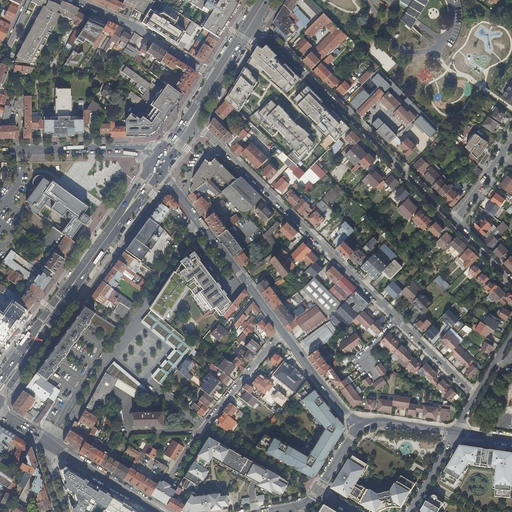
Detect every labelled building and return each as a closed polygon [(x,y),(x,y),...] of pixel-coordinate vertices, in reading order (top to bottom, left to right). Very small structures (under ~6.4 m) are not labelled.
[(31,0),(30,2),(36,4),(36,5),(37,6),(38,6),(39,6),(39,5),(41,6),(42,7),(40,11),(17,54),(18,54),(15,61),(26,63),(33,64),(60,15),(61,15),(62,16),(62,17),(63,17),(64,17),(65,17),(72,20),(77,12),(79,9),(61,1),(61,2),(58,1),(57,1),(56,2),(54,7),(50,5),(52,1),(52,0),(31,0)] [(121,7),(123,2),(117,0),(109,0),(107,6),(119,11),(121,7)] [(123,0),(123,2),(121,7),(125,9),(126,6),(133,9),(137,0),(123,0)] [(137,0),(133,9),(146,15),(155,1),(153,0),(137,0)] [(210,13),(218,0),(191,0),(191,2),(210,13)] [(211,32),(219,37),(242,0),(218,0),(210,13),(202,27),(204,28),(211,32)] [(287,0),(285,5),(287,6),(292,11),(298,0),(287,0)] [(325,13),(312,0),(304,0),(304,1),(320,17),(325,13)] [(401,0),(401,1),(410,7),(403,18),(402,18),(407,23),(409,20),(414,24),(415,23),(416,21),(427,3),(429,0),(401,0)] [(19,5),(11,1),(7,11),(14,15),(19,5)] [(289,18),(292,12),(292,11),(287,6),(285,5),(275,21),(274,22),(275,23),(279,28),(289,18)] [(298,9),(294,13),(304,24),(306,25),(310,21),(298,9)] [(7,11),(4,17),(0,15),(0,19),(10,24),(14,15),(7,11)] [(86,18),(77,12),(72,20),(72,21),(74,22),(73,24),(76,26),(78,24),(81,26),(86,18)] [(292,12),(289,18),(279,28),(289,38),(304,24),(292,12)] [(309,35),(312,37),(324,25),(332,32),(329,35),(319,46),(318,45),(304,60),(312,69),(327,54),(330,50),(333,49),(338,44),(340,45),(348,37),(325,13),(320,17),(306,31),(309,35)] [(93,44),(107,21),(91,14),(79,34),(75,40),(81,43),(84,39),(89,42),(93,44)] [(0,19),(0,31),(5,34),(10,24),(0,19)] [(183,48),(198,24),(192,20),(188,27),(177,44),(183,48)] [(118,26),(107,21),(93,44),(92,45),(95,48),(103,35),(102,34),(103,32),(111,37),(118,26)] [(109,40),(105,47),(107,48),(111,41),(115,43),(123,31),(125,29),(118,26),(111,37),(109,40)] [(206,59),(219,37),(211,32),(204,28),(202,32),(205,34),(208,36),(203,44),(195,56),(202,60),(206,59)] [(75,40),(79,34),(74,31),(67,43),(72,45),(75,40)] [(126,32),(123,31),(115,43),(117,45),(122,48),(123,47),(130,36),(126,33),(126,32)] [(139,36),(134,33),(127,43),(132,46),(135,41),(139,36)] [(208,36),(205,34),(201,39),(200,42),(203,44),(208,36)] [(299,38),(294,43),(304,54),(312,47),(304,39),(302,41),(299,38)] [(105,47),(109,40),(108,39),(101,49),(102,50),(105,47)] [(144,54),(151,44),(146,40),(139,51),(142,53),(144,54)] [(370,40),(366,53),(372,54),(372,51),(376,52),(377,48),(379,48),(380,46),(374,45),(375,42),(370,40)] [(132,46),(127,43),(122,52),(129,57),(135,48),(132,46)] [(258,44),(250,62),(253,65),(255,66),(256,66),(269,73),(272,76),(274,77),(272,79),(280,87),(285,89),(287,92),(302,78),(286,62),(284,64),(277,57),(278,54),(268,43),(264,47),(258,44)] [(165,53),(151,44),(144,54),(143,56),(147,59),(150,54),(152,56),(152,57),(155,59),(148,70),(149,71),(152,74),(159,63),(165,53)] [(138,51),(135,48),(129,57),(133,60),(136,55),(138,51)] [(78,54),(73,50),(64,63),(68,65),(70,61),(77,62),(83,54),(79,52),(78,54)] [(165,53),(159,63),(163,65),(163,64),(172,69),(175,65),(182,70),(182,69),(185,70),(178,82),(177,82),(175,85),(173,89),(182,96),(190,84),(195,75),(194,71),(165,53)] [(136,55),(133,60),(138,64),(142,58),(138,56),(136,55)] [(114,75),(142,95),(154,78),(126,58),(114,75)] [(324,66),(322,63),(314,71),(324,81),(332,73),(329,70),(330,69),(329,68),(328,69),(324,66)] [(374,63),(358,79),(362,84),(378,68),(374,63)] [(14,65),(11,77),(14,78),(16,70),(21,71),(21,73),(30,72),(30,67),(14,65)] [(161,75),(155,70),(152,74),(156,77),(159,78),(161,75)] [(341,83),(332,73),(324,81),(332,89),(336,85),(338,86),(341,83)] [(379,73),(373,79),(380,86),(386,80),(379,73)] [(161,75),(159,78),(163,82),(168,85),(171,87),(173,84),(170,81),(171,80),(166,76),(165,78),(161,75)] [(345,80),(337,88),(343,95),(351,86),(345,80)] [(297,97),(307,86),(303,82),(293,93),(297,97)] [(113,91),(102,83),(97,92),(108,99),(113,91)] [(138,119),(129,112),(124,120),(124,137),(149,136),(154,134),(182,96),(164,83),(138,119)] [(355,112),(360,117),(379,99),(380,100),(380,101),(395,116),(396,116),(405,107),(402,105),(402,104),(400,102),(396,99),(397,98),(396,97),(395,97),(394,96),(395,95),(393,94),(392,95),(389,92),(384,96),(382,94),(389,87),(385,83),(374,94),(371,96),(357,110),(355,112)] [(293,101),(329,135),(320,144),(324,148),(332,139),(336,142),(351,127),(333,110),(331,111),(322,102),(324,100),(308,85),(293,101)] [(503,96),(511,101),(511,85),(503,96)] [(57,121),(43,121),(43,128),(43,134),(50,133),(50,134),(53,134),(53,136),(57,136),(57,137),(61,137),(61,135),(65,135),(65,136),(69,136),(69,135),(73,135),(73,134),(76,134),(76,133),(83,133),(83,125),(83,123),(83,110),(85,110),(87,106),(78,107),(78,120),(71,120),(70,106),(70,96),(69,96),(69,89),(56,90),(56,99),(54,99),(55,118),(57,118),(57,121)] [(364,89),(350,103),(357,110),(371,96),(364,89)] [(140,98),(130,91),(126,97),(136,104),(140,98)] [(94,102),(91,100),(87,106),(85,110),(83,110),(83,123),(88,123),(88,110),(94,110),(94,102)] [(235,107),(227,100),(223,104),(216,112),(224,120),(235,108),(235,107)] [(9,106),(4,105),(3,108),(2,113),(2,115),(1,119),(7,120),(11,106),(9,106)] [(506,114),(495,106),(492,111),(495,113),(493,115),(501,121),(506,114)] [(405,107),(396,116),(406,127),(415,118),(405,107)] [(98,113),(96,116),(98,117),(100,115),(103,117),(106,112),(101,109),(98,113)] [(37,113),(30,113),(30,129),(43,128),(43,121),(40,121),(40,117),(37,117),(37,113)] [(246,117),(243,115),(239,118),(247,126),(251,122),(246,117)] [(209,127),(225,142),(229,139),(233,135),(215,117),(209,127)] [(499,124),(489,117),(484,125),(494,132),(499,124)] [(113,126),(113,121),(109,121),(109,123),(109,133),(110,137),(124,137),(124,120),(123,120),(123,122),(121,122),(121,126),(113,126)] [(100,124),(99,124),(99,133),(109,133),(109,123),(106,124),(106,122),(105,122),(105,124),(100,124)] [(6,126),(0,125),(0,138),(18,138),(18,130),(17,130),(17,127),(15,126),(15,125),(11,125),(11,124),(10,124),(6,124),(6,126)] [(239,134),(229,124),(228,125),(227,127),(229,130),(230,129),(237,136),(236,137),(239,140),(240,141),(243,139),(239,134)] [(387,126),(387,125),(379,133),(389,143),(397,136),(390,129),(391,128),(388,125),(387,126)] [(239,134),(243,139),(246,141),(249,138),(246,136),(249,133),(244,129),(239,134)] [(361,139),(352,130),(345,138),(353,146),(351,147),(352,148),(361,139)] [(489,142),(477,133),(466,147),(477,158),(489,142)] [(239,140),(236,137),(231,142),(228,145),(231,148),(237,142),(239,140)] [(416,147),(407,138),(400,146),(404,150),(403,151),(408,156),(416,147)] [(231,148),(239,156),(242,152),(241,151),(244,149),(237,142),(231,148)] [(246,154),(255,145),(252,142),(242,152),(246,156),(247,155),(246,154)] [(258,166),(259,167),(268,158),(255,145),(246,154),(247,155),(246,156),(249,159),(250,158),(251,159),(250,160),(253,163),(254,162),(255,163),(254,164),(257,167),(258,166)] [(366,153),(358,145),(352,151),(353,152),(360,159),(366,153)] [(437,150),(442,155),(445,151),(441,147),(437,150)] [(375,160),(369,153),(353,169),(355,171),(360,166),(360,165),(362,163),(367,168),(375,160)] [(411,158),(414,162),(420,156),(417,153),(411,158)] [(475,164),(467,156),(464,159),(472,167),(475,164)] [(423,174),(430,166),(424,159),(425,158),(424,157),(423,158),(422,157),(414,165),(423,174)] [(223,191),(238,179),(217,158),(215,160),(208,161),(206,159),(197,172),(198,173),(197,174),(196,174),(192,180),(190,189),(192,192),(210,179),(223,191)] [(291,160),(288,158),(284,162),(289,167),(293,162),(291,160)] [(289,167),(293,172),(292,173),(299,180),(305,173),(299,167),(293,162),(289,167)] [(310,168),(321,179),(327,174),(315,163),(310,168)] [(278,172),(270,164),(263,171),(271,179),(278,172)] [(430,166),(423,174),(433,184),(442,176),(439,172),(438,173),(430,166)] [(482,172),(477,166),(472,171),(477,177),(482,172)] [(374,169),(362,181),(367,185),(370,183),(376,189),(377,187),(382,182),(384,180),(386,179),(382,175),(381,177),(374,169)] [(433,184),(432,185),(443,196),(451,188),(454,185),(452,184),(449,187),(446,184),(449,180),(443,174),(442,176),(433,184)] [(29,204),(26,207),(36,214),(44,204),(69,222),(61,233),(75,243),(78,239),(73,235),(81,224),(82,224),(84,226),(90,218),(87,217),(88,216),(83,213),(87,207),(84,204),(57,185),(51,181),(51,182),(43,176),(41,175),(39,175),(38,175),(37,175),(35,176),(35,177),(34,178),(33,178),(32,180),(32,181),(32,182),(32,183),(32,184),(32,185),(33,186),(35,188),(25,201),(29,204)] [(389,186),(392,189),(399,182),(393,175),(385,182),(389,186)] [(511,177),(508,175),(501,185),(510,191),(511,188),(511,177)] [(224,192),(246,214),(263,197),(242,176),(238,179),(223,191),(224,192)] [(283,179),(282,178),(275,185),(282,192),(289,184),(284,180),(285,178),(284,177),(283,179)] [(192,192),(188,195),(194,203),(202,197),(200,194),(204,191),(205,192),(210,188),(219,196),(224,192),(223,191),(210,179),(192,192)] [(307,194),(314,187),(309,182),(302,189),(307,194)] [(460,185),(457,182),(454,185),(451,188),(453,190),(453,189),(455,191),(458,188),(460,185)] [(409,193),(403,187),(396,193),(398,195),(396,197),(396,198),(398,200),(399,200),(401,198),(403,200),(409,193)] [(451,188),(443,196),(448,201),(448,202),(451,205),(460,197),(460,196),(462,194),(459,191),(457,193),(453,189),(453,190),(451,188)] [(294,206),(302,199),(293,190),(289,194),(290,195),(287,199),(294,206)] [(496,194),(491,201),(499,206),(504,199),(496,194)] [(169,211),(171,212),(173,210),(172,209),(173,208),(178,213),(180,210),(178,208),(179,207),(170,196),(165,196),(160,203),(169,210),(169,211)] [(312,206),(314,207),(322,200),(324,198),(322,196),(312,206)] [(202,197),(194,203),(196,205),(204,200),(202,197)] [(302,199),(294,206),(305,217),(305,216),(313,209),(306,202),(307,201),(306,200),(305,201),(303,198),(302,199)] [(204,200),(196,205),(200,210),(209,203),(211,202),(212,201),(211,199),(207,201),(205,199),(204,200)] [(407,199),(396,210),(402,216),(404,214),(409,219),(418,210),(410,203),(409,203),(408,202),(407,199)] [(215,206),(218,210),(227,204),(224,200),(215,206)] [(313,209),(305,216),(316,227),(325,218),(316,210),(319,208),(323,211),(328,206),(322,200),(314,207),(313,209)] [(169,211),(169,210),(160,203),(155,210),(149,218),(158,225),(169,211)] [(213,205),(211,206),(209,203),(200,210),(206,219),(215,212),(213,208),(214,206),(213,205)] [(262,203),(255,210),(266,222),(273,215),(262,203)] [(413,219),(424,230),(427,226),(427,225),(431,221),(421,211),(413,219)] [(221,219),(215,212),(206,219),(219,236),(228,229),(223,222),(223,221),(221,218),(221,219)] [(228,221),(232,226),(238,222),(243,217),(242,216),(239,218),(237,214),(228,221)] [(243,217),(238,222),(241,227),(250,220),(246,215),(243,217)] [(487,237),(496,228),(491,222),(489,223),(484,217),(479,222),(478,222),(478,221),(477,221),(476,221),(476,222),(475,223),(475,224),(476,225),(475,226),(487,237)] [(149,218),(140,230),(151,237),(159,226),(158,225),(149,218)] [(277,221),(266,232),(269,235),(280,224),(277,221)] [(508,227),(503,221),(496,228),(487,237),(483,241),(490,248),(495,243),(498,246),(501,244),(503,241),(501,239),(499,242),(494,237),(499,232),(501,234),(508,227)] [(288,222),(281,229),(292,239),(299,232),(288,222)] [(344,241),(355,230),(346,222),(342,226),(344,227),(338,232),(341,235),(335,241),(339,246),(344,241)] [(450,228),(447,226),(443,229),(436,222),(429,228),(434,233),(437,236),(441,232),(444,235),(446,232),(450,228)] [(61,233),(52,227),(40,243),(42,244),(63,259),(65,257),(75,243),(61,233)] [(179,233),(177,236),(180,237),(186,228),(183,227),(179,233)] [(243,249),(228,229),(219,236),(234,256),(243,250),(243,249)] [(264,234),(259,229),(255,232),(248,237),(252,243),(264,234)] [(151,237),(140,230),(134,238),(149,249),(151,250),(157,241),(151,237)] [(444,235),(441,237),(449,244),(453,239),(446,232),(444,235)] [(270,235),(266,237),(272,247),(276,245),(270,235)] [(449,244),(446,246),(449,249),(452,245),(460,254),(468,247),(457,236),(453,239),(449,244)] [(374,237),(363,248),(370,254),(376,248),(374,246),(378,241),(374,237)] [(141,261),(149,249),(134,238),(125,250),(141,261)] [(339,246),(337,248),(348,258),(350,257),(355,251),(344,241),(339,246)] [(311,251),(303,243),(293,254),(300,261),(303,258),(311,251)] [(384,243),(380,248),(393,261),(394,259),(398,256),(384,243)] [(63,259),(42,244),(39,247),(51,255),(49,257),(48,256),(47,257),(48,258),(43,266),(53,273),(56,270),(57,268),(63,259)] [(508,251),(501,244),(498,246),(493,251),(500,258),(508,251)] [(150,309),(151,310),(163,319),(169,310),(171,311),(187,287),(190,289),(204,307),(206,305),(210,310),(215,306),(222,315),(232,304),(189,248),(150,309)] [(287,252),(283,248),(276,255),(277,256),(278,255),(279,256),(280,255),(285,261),(288,257),(285,254),(287,252)] [(355,251),(350,257),(357,264),(366,256),(358,248),(355,251)] [(458,259),(467,269),(478,258),(469,248),(458,259)] [(13,255),(15,253),(11,249),(7,255),(2,261),(16,271),(25,278),(32,283),(41,290),(50,278),(42,272),(37,278),(11,260),(14,256),(13,255)] [(250,259),(243,250),(234,256),(242,265),(250,259)] [(249,270),(251,273),(271,259),(276,255),(274,251),(249,270)] [(318,259),(311,251),(303,258),(311,266),(315,262),(318,259)] [(134,259),(124,252),(118,260),(129,269),(131,270),(133,268),(129,265),(134,259)] [(374,253),(362,265),(376,278),(383,271),(387,266),(374,253)] [(276,255),(271,259),(285,276),(290,272),(283,263),(277,256),(276,255)] [(278,255),(277,256),(283,263),(285,261),(280,255),(279,256),(278,255)] [(387,266),(383,271),(391,278),(402,267),(394,259),(393,261),(387,266)] [(118,261),(113,267),(122,274),(126,268),(126,270),(128,271),(129,269),(118,260),(118,261)] [(323,269),(315,262),(311,266),(307,270),(315,277),(323,269)] [(475,277),(481,270),(476,265),(475,266),(475,265),(469,271),(475,277)] [(333,266),(326,273),(334,282),(336,283),(343,276),(333,266)] [(103,282),(114,290),(118,284),(114,280),(115,279),(118,281),(121,277),(141,291),(142,289),(122,274),(113,267),(103,282)] [(25,278),(16,271),(9,280),(16,285),(21,278),(23,279),(25,278)] [(285,276),(274,283),(277,287),(292,275),(290,272),(285,276)] [(488,280),(489,278),(484,273),(483,274),(482,273),(477,279),(483,285),(488,280)] [(357,290),(343,276),(336,283),(332,287),(329,291),(343,305),(350,297),(357,290)] [(450,286),(439,276),(434,280),(445,291),(450,286)] [(329,291),(315,277),(304,288),(303,289),(316,303),(330,318),(343,305),(329,291)] [(265,279),(257,285),(262,292),(270,286),(268,283),(269,282),(267,280),(266,281),(265,279)] [(488,280),(483,285),(491,293),(497,286),(494,283),(492,284),(488,280)] [(392,281),(385,289),(395,298),(402,291),(392,281)] [(412,281),(402,291),(407,296),(408,295),(409,296),(408,297),(413,301),(422,293),(423,291),(412,281)] [(114,290),(103,282),(91,297),(123,318),(133,304),(114,290)] [(0,291),(3,294),(26,310),(35,298),(41,290),(32,283),(26,290),(25,289),(24,291),(25,292),(20,299),(0,284),(0,291)] [(283,303),(271,286),(270,286),(262,292),(275,309),(283,303)] [(505,294),(497,286),(491,293),(489,294),(497,302),(499,300),(504,295),(505,294)] [(232,304),(222,315),(226,319),(247,293),(244,289),(232,304)] [(357,290),(350,297),(354,301),(361,294),(357,290)] [(504,295),(499,300),(503,304),(508,300),(511,303),(511,295),(508,292),(504,296),(504,295)] [(432,304),(422,293),(413,301),(416,304),(424,312),(432,304)] [(363,310),(371,303),(361,294),(354,301),(350,297),(343,305),(330,318),(335,324),(339,329),(342,332),(356,318),(363,310)] [(292,299),(291,298),(283,303),(275,309),(286,325),(294,319),(296,318),(306,311),(302,306),(291,314),(288,310),(289,309),(289,308),(288,309),(285,305),(287,303),(288,304),(291,301),(292,299)] [(253,301),(245,311),(248,314),(252,310),(256,315),(260,311),(253,301)] [(306,311),(296,318),(304,331),(305,330),(309,336),(330,321),(334,326),(335,324),(330,318),(316,303),(306,311)] [(424,312),(416,304),(414,307),(422,314),(423,313),(424,312)] [(118,328),(84,307),(36,373),(46,380),(87,323),(111,338),(118,328)] [(510,312),(503,308),(499,315),(506,319),(510,312)] [(450,309),(443,315),(452,326),(460,320),(450,309)] [(163,319),(151,310),(142,320),(177,349),(153,378),(163,386),(177,370),(188,357),(196,347),(163,319)] [(363,310),(356,318),(362,324),(371,314),(369,312),(366,314),(363,310)] [(0,329),(9,336),(16,325),(0,313),(0,329)] [(422,314),(418,318),(420,320),(416,324),(423,331),(431,323),(428,319),(429,318),(423,313),(422,314)] [(501,320),(489,313),(483,322),(491,327),(495,329),(501,320)] [(246,317),(242,314),(234,325),(237,328),(246,317)] [(371,314),(362,324),(368,330),(370,328),(375,322),(372,319),(374,317),(371,314)] [(298,325),(294,319),(286,325),(291,331),(293,330),(293,329),(292,327),(294,326),(295,327),(298,325)] [(261,320),(256,325),(257,326),(256,330),(259,335),(264,331),(269,338),(273,333),(274,330),(268,323),(265,325),(261,320)] [(370,328),(377,335),(384,328),(381,326),(382,325),(377,320),(375,322),(370,328)] [(342,332),(339,329),(337,330),(334,326),(330,321),(309,336),(306,339),(303,340),(313,353),(318,349),(321,347),(325,344),(342,332)] [(483,322),(480,321),(474,330),(483,335),(486,330),(488,331),(491,327),(483,322)] [(254,325),(251,322),(248,326),(235,341),(239,344),(245,335),(247,337),(254,329),(252,327),(254,325)] [(435,322),(432,325),(433,326),(427,333),(432,339),(442,329),(435,322)] [(462,328),(468,334),(472,329),(466,324),(462,328)] [(211,334),(220,342),(227,332),(218,325),(211,334)] [(464,338),(467,333),(462,329),(459,334),(464,338)] [(447,331),(440,338),(443,342),(441,344),(444,346),(453,337),(447,331)] [(356,333),(348,339),(354,348),(359,344),(358,343),(361,341),(356,333)] [(390,333),(381,342),(387,348),(396,339),(390,333)] [(453,337),(444,346),(447,349),(449,347),(452,350),(454,349),(457,345),(459,343),(453,337)] [(485,341),(481,349),(482,349),(488,353),(493,346),(490,344),(492,341),(486,337),(484,341),(485,341)] [(255,350),(259,345),(251,339),(245,346),(249,350),(254,354),(256,351),(255,350)] [(348,339),(339,345),(345,353),(348,350),(349,352),(354,348),(348,339)] [(396,339),(387,348),(393,354),(394,353),(394,352),(402,345),(396,339)] [(399,357),(407,350),(402,345),(394,352),(394,353),(399,358),(399,357)] [(452,350),(451,351),(454,354),(453,355),(457,359),(465,352),(457,345),(454,349),(452,350)] [(321,353),(318,349),(313,353),(308,356),(321,373),(322,375),(326,372),(332,368),(329,364),(329,365),(325,361),(326,360),(325,360),(324,359),(324,357),(323,357),(320,353),(321,353)] [(242,350),(239,354),(247,360),(249,357),(251,358),(254,354),(249,350),(246,353),(242,350)] [(407,365),(413,358),(410,355),(411,354),(407,350),(399,357),(407,365)] [(465,352),(457,359),(462,364),(463,363),(466,366),(470,361),(472,359),(465,352)] [(269,361),(276,367),(282,359),(278,356),(277,356),(275,354),(269,361)] [(241,364),(244,360),(238,355),(235,359),(233,361),(231,363),(235,366),(242,372),(245,369),(239,365),(240,363),(241,364)] [(186,369),(193,360),(188,357),(177,370),(190,381),(192,378),(188,374),(189,372),(186,369)] [(416,368),(421,363),(414,357),(413,358),(407,365),(406,366),(412,372),(416,368)] [(231,363),(225,358),(217,368),(227,375),(235,366),(231,363)] [(478,370),(470,361),(466,366),(465,366),(468,369),(465,371),(471,377),(478,370)] [(113,363),(106,372),(118,380),(142,394),(143,395),(152,400),(154,397),(148,393),(113,363)] [(425,374),(431,368),(426,363),(423,365),(421,363),(416,368),(424,376),(425,374)] [(217,368),(212,364),(212,365),(212,366),(211,367),(218,373),(217,374),(217,375),(220,377),(218,378),(226,384),(230,378),(227,375),(217,368)] [(332,368),(326,372),(331,379),(340,372),(335,366),(332,368)] [(269,375),(259,367),(256,371),(266,379),(269,375)] [(430,381),(433,384),(438,379),(435,376),(437,374),(431,368),(425,374),(431,380),(430,381)] [(106,372),(92,397),(97,400),(105,404),(115,386),(118,380),(106,372)] [(340,372),(331,379),(336,386),(337,385),(345,379),(340,372)] [(36,374),(26,388),(40,398),(39,399),(44,402),(45,401),(48,403),(47,405),(41,413),(39,411),(38,413),(33,409),(29,414),(27,412),(36,400),(23,391),(12,407),(13,410),(41,428),(60,391),(36,374)] [(223,385),(212,375),(201,389),(205,393),(213,398),(223,385)] [(345,379),(337,385),(341,390),(350,384),(346,378),(345,379)] [(438,379),(433,384),(435,386),(436,385),(443,392),(446,388),(449,385),(443,379),(440,382),(438,379)] [(118,380),(115,386),(138,400),(142,394),(118,380)] [(319,420),(329,412),(328,410),(329,409),(326,406),(313,390),(312,391),(308,385),(309,384),(306,381),(301,387),(296,393),(301,396),(302,398),(301,400),(318,421),(319,420)] [(254,389),(246,383),(242,388),(247,392),(252,395),(255,392),(252,390),(254,389)] [(350,384),(341,390),(345,396),(354,389),(350,384)] [(443,392),(441,393),(450,401),(457,394),(451,388),(449,390),(446,388),(443,392)] [(354,389),(345,396),(349,401),(358,395),(354,389)] [(252,395),(247,392),(241,399),(252,407),(257,399),(252,395)] [(213,398),(205,393),(199,400),(200,401),(207,407),(213,399),(213,398)] [(358,395),(349,401),(353,407),(362,401),(358,395)] [(402,396),(394,395),(393,401),(392,405),(397,406),(397,409),(400,409),(402,396)] [(410,397),(402,396),(400,409),(404,410),(404,407),(409,407),(410,403),(410,397)] [(90,413),(97,400),(92,397),(85,410),(90,413)] [(238,399),(234,403),(239,408),(243,403),(238,399)] [(366,399),(365,408),(374,409),(375,400),(366,399)] [(386,400),(379,399),(377,410),(384,411),(386,400)] [(393,401),(386,400),(384,411),(391,412),(392,405),(393,401)] [(191,408),(197,413),(201,416),(208,408),(207,407),(200,401),(197,405),(194,403),(191,408)] [(230,417),(237,408),(230,403),(223,411),(224,412),(230,417)] [(420,405),(410,403),(409,407),(408,414),(415,415),(416,411),(419,412),(420,405)] [(450,406),(443,404),(442,408),(441,415),(440,418),(448,419),(450,406)] [(431,406),(420,405),(419,412),(423,412),(422,416),(429,417),(431,406)] [(431,406),(429,417),(436,418),(437,414),(441,415),(442,408),(431,406)] [(276,414),(269,409),(266,413),(273,418),(276,414)] [(90,413),(85,410),(79,421),(92,428),(94,424),(96,422),(98,417),(90,413)] [(122,410),(115,411),(117,422),(124,420),(122,410)] [(247,416),(240,410),(237,415),(244,421),(247,416)] [(133,414),(133,427),(162,426),(162,412),(134,413),(133,414)] [(217,419),(215,422),(226,428),(228,430),(235,421),(230,417),(224,412),(218,420),(217,419)] [(315,443),(330,451),(342,430),(342,428),(342,425),(335,417),(334,418),(329,412),(319,420),(325,427),(324,429),(315,443)] [(75,430),(79,424),(76,422),(64,442),(80,452),(86,440),(82,438),(84,435),(75,430)] [(94,429),(96,425),(94,424),(92,428),(86,440),(80,452),(92,459),(98,450),(88,444),(92,439),(94,435),(97,436),(99,431),(96,429),(96,430),(94,429)] [(102,439),(104,440),(113,425),(111,424),(106,432),(102,439)] [(0,456),(1,457),(9,444),(10,442),(14,435),(0,426),(0,456)] [(107,453),(118,436),(115,434),(106,448),(108,449),(106,452),(107,453)] [(14,435),(10,442),(17,448),(10,461),(19,467),(21,462),(24,456),(29,446),(30,445),(14,435)] [(293,467),(300,454),(294,451),(295,450),(273,438),(272,439),(268,438),(265,435),(256,447),(280,460),(293,467)] [(184,478),(196,485),(198,482),(197,481),(199,478),(202,480),(203,480),(201,479),(203,476),(204,477),(208,471),(205,469),(207,466),(208,466),(210,464),(208,462),(211,457),(215,459),(214,460),(243,475),(245,473),(247,474),(245,477),(246,477),(247,475),(249,477),(248,478),(258,484),(257,485),(271,492),(272,491),(274,492),(273,493),(276,495),(278,492),(282,493),(286,485),(283,484),(285,480),(211,439),(209,441),(207,440),(196,458),(184,478)] [(183,447),(173,440),(164,454),(175,461),(183,447)] [(300,454),(293,467),(309,476),(312,475),(315,475),(330,451),(315,443),(308,455),(306,458),(300,454)] [(141,451),(130,444),(128,446),(139,452),(141,451)] [(31,475),(36,465),(29,446),(24,456),(26,461),(24,464),(21,462),(19,467),(18,467),(26,472),(20,483),(20,486),(24,488),(31,475)] [(128,446),(125,451),(136,458),(137,457),(139,452),(128,446)] [(157,452),(147,446),(143,452),(154,458),(157,452)] [(452,459),(440,480),(445,483),(447,483),(448,482),(454,485),(458,479),(459,480),(469,462),(495,466),(494,468),(496,468),(495,485),(496,485),(495,497),(511,498),(511,453),(503,452),(503,453),(500,453),(498,452),(498,451),(460,446),(455,455),(456,455),(455,457),(453,460),(452,459)] [(101,452),(98,450),(92,459),(100,464),(105,455),(106,455),(107,453),(106,452),(104,451),(104,450),(103,450),(102,450),(101,452)] [(139,452),(137,457),(138,457),(141,453),(151,459),(151,457),(141,451),(139,452)] [(106,455),(105,455),(100,464),(112,472),(118,462),(106,455)] [(360,504),(368,490),(361,486),(361,487),(354,483),(359,476),(359,477),(367,464),(353,456),(335,485),(333,488),(360,504)] [(167,467),(156,460),(154,463),(155,465),(165,471),(167,467)] [(128,468),(118,462),(112,472),(123,479),(130,468),(128,467),(128,468)] [(7,468),(0,463),(0,483),(8,488),(8,487),(12,479),(15,473),(7,468)] [(36,465),(31,475),(32,475),(33,474),(37,476),(30,490),(37,494),(42,484),(36,465)] [(157,484),(130,468),(123,479),(150,495),(157,484)] [(368,490),(360,504),(373,511),(379,511),(380,511),(383,510),(385,509),(387,508),(390,508),(395,507),(397,507),(399,508),(401,508),(416,484),(402,476),(393,491),(376,495),(373,494),(373,495),(371,494),(372,492),(368,490)] [(186,484),(194,489),(196,485),(184,478),(176,490),(167,505),(177,511),(179,511),(181,510),(184,505),(176,500),(182,490),(186,484)] [(16,481),(12,479),(8,487),(12,489),(16,481)] [(166,484),(160,480),(158,483),(157,484),(150,495),(156,499),(166,484)] [(37,494),(36,495),(37,498),(36,498),(36,499),(37,503),(47,500),(42,484),(37,494)] [(166,484),(156,499),(160,501),(169,486),(166,484)] [(167,505),(176,490),(169,486),(160,501),(166,505),(167,505)] [(10,495),(5,492),(0,502),(5,504),(10,495)] [(184,505),(181,510),(183,511),(187,511),(188,511),(187,511),(198,511),(226,509),(228,507),(226,494),(224,493),(220,493),(214,494),(197,496),(194,496),(191,494),(184,505)] [(437,496),(432,493),(420,511),(438,511),(444,504),(437,500),(438,499),(437,496)] [(112,496),(105,507),(114,511),(113,511),(129,511),(132,508),(112,496)] [(37,503),(34,504),(35,506),(36,505),(38,511),(39,511),(50,508),(47,500),(37,503)] [(27,511),(28,510),(16,503),(11,511),(27,511)]
